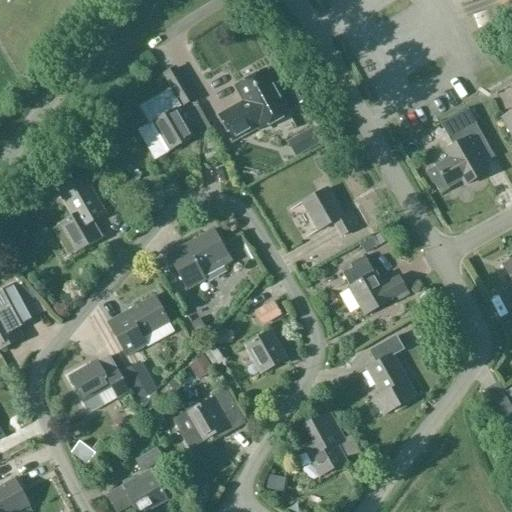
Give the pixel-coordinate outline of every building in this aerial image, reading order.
[(405,69),(455,45),(447,29),(397,54),(405,69)] [(176,67),(163,75),(183,108),(196,100),(176,67)] [(221,117),(232,141),(259,127),(261,130),(288,115),(265,71),(238,86),(245,104),(221,117)] [(151,126),(139,132),(156,160),(195,138),(178,110),(180,109),(170,91),(141,107),(151,126)] [(450,160),(436,168),(426,174),(436,192),(447,186),(448,188),(462,181),(465,187),(486,175),(475,155),(486,149),(473,127),(477,125),(468,109),(441,124),(454,147),(446,152),(450,160)] [(511,113),(502,119),(511,137),(511,113)] [(314,128),(301,135),(309,150),(323,143),(314,128)] [(59,226),(52,230),(68,258),(75,254),(101,239),(92,223),(106,215),(84,178),(58,193),(73,218),(59,226)] [(328,190),(301,205),(317,233),(334,224),(342,237),(359,227),(351,213),(344,217),(328,190)] [(213,231),(185,247),(168,257),(187,292),(206,281),(204,279),(233,264),(228,255),(227,256),(213,231)] [(379,246),(387,241),(383,233),(374,238),(379,246)] [(342,276),(349,288),(348,289),(364,317),(391,302),(390,301),(396,298),(398,302),(410,295),(399,276),(382,286),(375,274),(373,274),(364,258),(349,266),(352,270),(342,276)] [(503,301),(509,312),(511,310),(511,261),(503,267),(511,282),(511,286),(503,292),(507,299),(503,301)] [(0,351),(23,339),(17,329),(35,320),(16,286),(0,294),(0,351)] [(147,346),(142,339),(169,323),(154,297),(108,324),(127,357),(147,346)] [(282,316),(274,302),(255,313),(263,327),(282,316)] [(412,325),(419,339),(435,331),(427,317),(412,325)] [(287,360),(271,332),(245,347),(261,375),(287,360)] [(384,417),(417,398),(394,357),(404,351),(396,338),(370,353),(377,365),(367,371),(382,397),(375,401),(384,417)] [(90,346),(102,362),(111,356),(99,340),(90,346)] [(225,361),(211,341),(200,348),(214,368),(225,361)] [(189,366),(198,381),(213,371),(204,357),(189,366)] [(97,362),(69,378),(90,415),(129,392),(116,370),(105,377),(97,362)] [(157,391),(140,362),(121,373),(138,403),(157,391)] [(214,400),(188,414),(203,442),(230,428),(223,416),(237,409),(225,388),(212,396),(214,400)] [(508,428),(511,425),(511,406),(500,413),(508,428)] [(314,444),(304,450),(320,478),(346,463),(336,445),(343,441),(329,414),(305,427),(314,444)] [(156,450),(135,462),(142,473),(162,461),(156,450)] [(122,488),(107,497),(115,510),(130,502),(136,511),(150,511),(168,502),(159,487),(152,475),(150,472),(122,488)] [(0,487),(0,511),(19,511),(29,507),(14,480),(0,487)]
